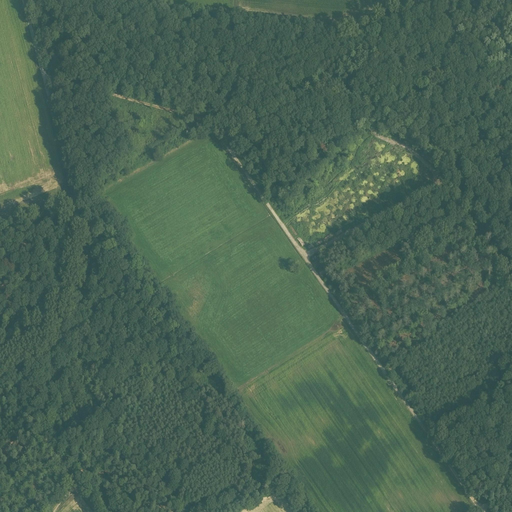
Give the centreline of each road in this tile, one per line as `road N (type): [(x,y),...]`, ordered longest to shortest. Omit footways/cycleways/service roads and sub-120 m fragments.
road 1 (track): [(511,497),(478,509),(209,123),(43,74)]
road 2 (track): [(182,511),(80,380),(96,241),(74,194)]
road 3 (unclassified): [(24,0),(74,194)]
